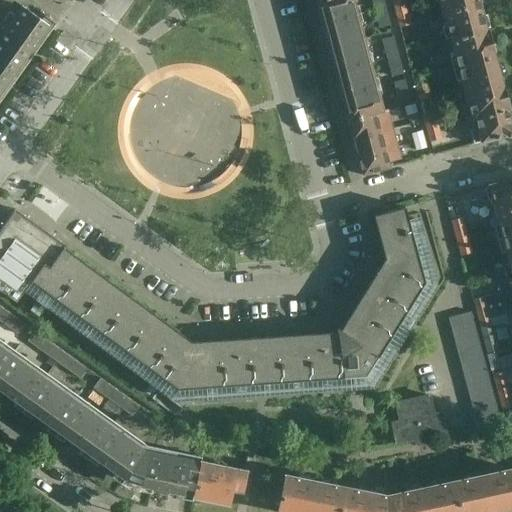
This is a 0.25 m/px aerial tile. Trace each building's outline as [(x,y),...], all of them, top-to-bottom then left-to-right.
[(10,0),(2,0),(0,3),(0,5),(6,10),(13,1),(10,0)] [(316,0),(315,0),(322,25),(356,16),(351,0),(316,0)] [(370,0),(373,11),(385,8),(382,0),(370,0)] [(390,0),(394,11),(406,8),(403,0),(390,0)] [(438,44),(486,31),(486,30),(485,30),(477,0),(438,0),(449,40),(438,43),(438,44)] [(20,6),(0,33),(0,101),(55,25),(55,24),(31,7),(28,12),(20,6)] [(390,27),(385,8),(373,11),(378,30),(390,27)] [(410,26),(406,8),(394,11),(398,29),(410,26)] [(362,40),(356,16),(322,25),(328,49),(362,40)] [(486,31),(438,44),(445,70),(456,67),(470,119),(471,120),(506,110),(507,110),(507,108),(509,105),(507,97),(503,94),(493,55),(495,52),(492,44),(489,42),(486,31)] [(386,60),(398,57),(392,37),(381,40),(386,60)] [(328,49),(335,75),(369,65),(362,40),(328,49)] [(398,57),(386,60),(391,78),(402,75),(398,57)] [(375,88),(369,65),(335,75),(342,98),(375,88)] [(412,80),(415,93),(427,90),(424,78),(412,80)] [(403,81),(391,84),(396,103),(408,100),(406,89),(405,89),(403,81)] [(342,98),(348,122),(382,112),(375,88),(342,98)] [(430,102),(427,90),(415,93),(418,105),(430,102)] [(394,120),(418,115),(415,104),(392,110),(394,120)] [(466,120),(472,145),(505,136),(506,137),(511,136),(511,135),(511,127),(510,127),(506,110),(471,120),(470,119),(466,120)] [(348,122),(353,140),(390,130),(386,112),(382,112),(348,122)] [(434,116),(422,119),(426,132),(438,129),(434,116)] [(429,143),(441,140),(438,129),(426,132),(429,143)] [(353,140),(358,158),(395,148),(390,130),(353,140)] [(421,132),(411,135),(413,143),(423,140),(421,132)] [(415,151),(425,149),(423,140),(413,143),(415,151)] [(395,148),(358,158),(363,176),(390,169),(387,159),(398,156),(395,148)] [(511,179),(488,186),(509,265),(511,264),(511,179)] [(467,193),(471,209),(483,206),(479,190),(467,193)] [(384,259),(341,328),(338,332),(191,342),(64,248),(36,286),(177,389),(365,377),(423,282),(404,207),(390,211),(372,216),(384,259)] [(62,247),(64,246),(64,245),(14,209),(0,228),(0,291),(15,302),(30,281),(36,286),(64,248),(62,247)] [(489,216),(465,222),(469,234),(492,228),(489,216)] [(471,252),(463,218),(451,222),(459,255),(471,252)] [(509,265),(493,269),(500,293),(472,301),(479,329),(486,356),(497,353),(489,319),(505,315),(508,326),(511,325),(511,264),(509,265)] [(24,325),(0,307),(0,322),(17,335),(24,325)] [(459,316),(465,340),(477,337),(471,313),(459,316)] [(465,340),(459,316),(448,319),(454,344),(465,340)] [(86,369),(33,331),(26,342),(45,356),(36,367),(48,375),(57,363),(79,379),(86,369)] [(457,355),(480,349),(477,337),(465,340),(454,344),(457,355)] [(0,388),(135,485),(192,496),(193,496),(199,463),(200,464),(200,462),(144,451),(0,347),(0,388)] [(480,349),(457,355),(460,366),(483,360),(480,349)] [(463,377),(486,370),(483,360),(460,366),(463,377)] [(466,388),(489,382),(486,370),(463,377),(466,388)] [(492,375),(501,411),(511,408),(511,406),(508,390),(511,389),(511,372),(509,371),(492,375)] [(139,407),(100,379),(92,389),(132,417),(139,407)] [(469,399),(492,393),(489,382),(466,388),(469,399)] [(492,393),(469,399),(472,410),(495,404),(492,393)] [(444,433),(440,414),(433,416),(428,397),(395,404),(399,423),(392,425),(396,444),(415,440),(417,446),(428,443),(427,437),(444,433)] [(495,404),(472,410),(475,422),(498,415),(495,404)] [(498,415),(475,422),(479,433),(501,427),(498,415)] [(240,491),(244,472),(200,464),(199,463),(193,496),(227,503),(229,488),(240,491)] [(511,470),(491,475),(453,483),(459,511),(496,511),(497,511),(511,508),(511,470)] [(285,478),(277,511),(339,511),(344,489),(285,478)] [(459,511),(453,483),(393,496),(396,511),(459,511)] [(396,511),(393,496),(383,498),(383,497),(344,489),(339,511),(396,511)]
